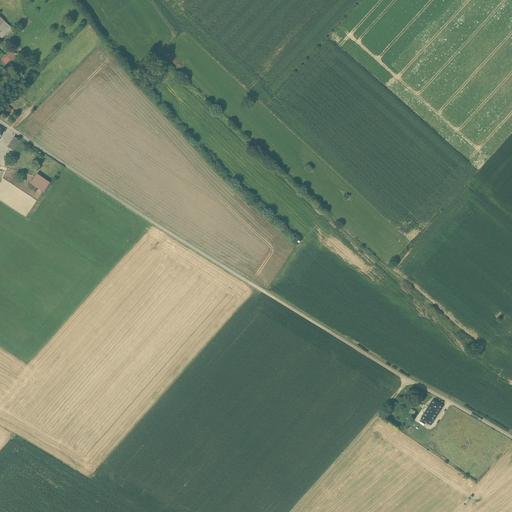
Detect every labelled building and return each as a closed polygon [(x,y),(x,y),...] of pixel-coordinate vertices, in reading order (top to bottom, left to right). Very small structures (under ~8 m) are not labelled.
[(4,21),(0,25),(0,36),(0,37),(1,38),(11,28),(4,21)] [(11,51),(2,60),(5,63),(14,55),(11,51)] [(14,55),(5,63),(8,66),(17,57),(14,55)] [(14,136),(7,147),(12,150),(19,139),(14,136)] [(49,183),(36,174),(30,183),(43,192),(49,183)] [(433,400),(421,419),(431,425),(443,406),(433,400)]
